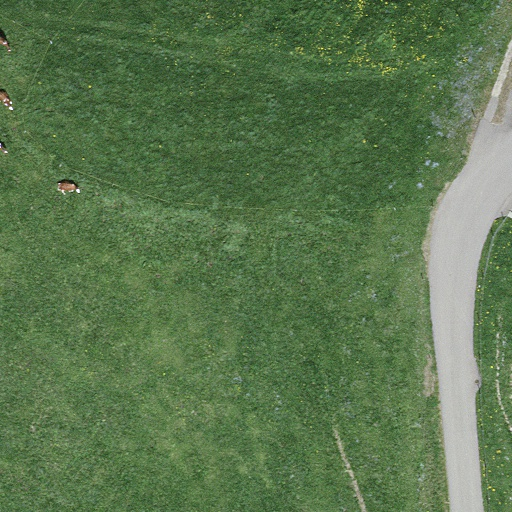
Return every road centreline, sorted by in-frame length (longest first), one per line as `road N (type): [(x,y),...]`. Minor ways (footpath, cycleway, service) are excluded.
road 1 (unclassified): [(465,511),(452,360),(457,254),(469,218),(511,164)]
road 2 (track): [(511,72),(487,149),(487,189)]
